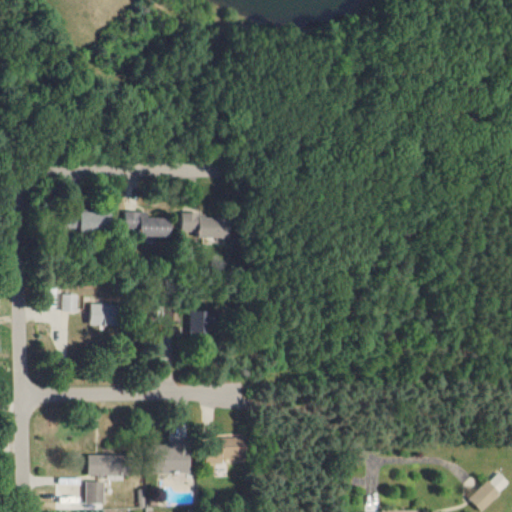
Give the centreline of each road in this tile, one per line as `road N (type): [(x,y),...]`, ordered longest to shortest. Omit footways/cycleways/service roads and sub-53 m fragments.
road 1 (residential): [(28,182),(24,511)]
road 2 (residential): [(22,398),(233,393)]
road 3 (residential): [(28,182),(46,173),(217,170)]
